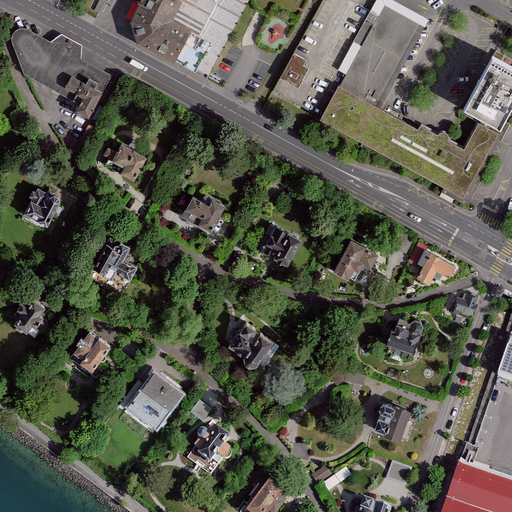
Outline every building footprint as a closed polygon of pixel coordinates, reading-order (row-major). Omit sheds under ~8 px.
[(185,3),(179,0),(143,0),(134,20),(134,30),(136,39),(143,46),(176,62),(190,30),(177,21),(185,3)] [(194,0),(199,1),(196,10),(200,11),(203,3),(213,7),(215,0),(194,0)] [(428,21),(389,0),(375,0),(336,73),(343,76),(386,99),(428,21)] [(214,51),(222,54),(238,15),(229,12),(229,13),(222,10),(210,40),(217,43),(214,51)] [(17,31),(13,36),(24,73),(92,117),(114,76),(84,60),(82,49),(60,36),(52,43),(27,29),(17,31)] [(291,51),(277,77),(295,87),(309,61),(291,51)] [(511,113),(511,62),(493,52),(464,106),(504,128),(511,113)] [(386,99),(343,76),(318,122),(466,204),(506,132),(480,118),(466,142),(449,134),(386,99)] [(149,156),(124,141),(113,161),(138,175),(149,156)] [(61,198),(36,188),(25,215),(49,225),(61,198)] [(226,206),(197,190),(183,217),(213,232),(226,206)] [(303,237),(275,224),(262,250),(290,263),(303,237)] [(353,238),(336,270),(357,281),(365,266),(374,271),(383,254),(353,238)] [(125,249),(111,240),(93,271),(107,280),(111,275),(124,282),(132,269),(118,261),(125,249)] [(458,265),(433,252),(420,278),(432,284),(439,271),(452,277),(458,265)] [(462,294),(456,311),(474,317),(480,301),(462,294)] [(49,308),(33,298),(17,322),(33,333),(49,308)] [(401,312),(389,343),(413,353),(425,322),(401,312)] [(276,338),(246,319),(229,345),(258,364),(276,338)] [(113,343),(90,328),(70,358),(92,374),(113,343)] [(511,340),(499,376),(511,379),(511,340)] [(185,391),(155,369),(126,407),(157,430),(185,391)] [(511,436),(511,379),(499,376),(469,468),(498,477),(511,436)] [(192,410),(206,419),(214,406),(201,397),(192,410)] [(414,409),(386,401),(377,433),(405,441),(414,409)] [(231,441),(214,430),(198,455),(214,466),(231,441)] [(461,465),(444,511),(511,511),(511,481),(498,477),(469,468),(461,465)] [(327,467),(315,476),(321,484),(333,475),(327,467)] [(270,482),(249,511),(250,511),(272,511),(286,493),(270,482)] [(392,511),(394,508),(362,498),(357,511),(392,511)]
